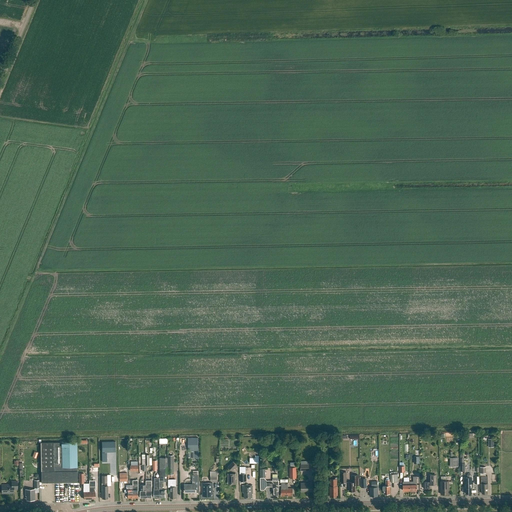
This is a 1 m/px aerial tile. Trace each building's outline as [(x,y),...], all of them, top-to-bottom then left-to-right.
[(189,450),(199,450),(199,437),(189,437),(189,450)] [(77,442),(61,442),(54,443),(54,442),(40,443),(41,472),(41,483),(77,482),(77,471),(77,467),(77,442)] [(100,443),(100,451),(116,451),(116,442),(100,443)] [(159,486),(159,487),(159,497),(165,497),(165,490),(163,490),(163,482),(164,482),(164,476),(168,476),(168,474),(168,463),(164,463),(164,458),(160,459),(160,463),(159,463),(159,486)] [(450,458),(450,467),(458,467),(458,458),(450,458)] [(233,462),(228,467),(232,471),(237,466),(233,462)] [(196,493),(196,486),(196,484),(196,481),(198,481),(198,471),(193,471),(193,481),(192,481),(192,484),(184,484),(184,493),(196,493)] [(472,488),(472,486),(472,477),(471,477),(471,474),(470,473),(468,474),(467,475),(467,477),(463,477),(464,491),(466,491),(466,494),(471,494),(471,488),(472,488)] [(429,482),(423,482),(424,488),(431,488),(431,485),(436,485),(436,474),(428,475),(429,482)] [(355,491),(355,485),(358,485),(358,475),(352,475),(352,482),(349,482),(349,491),(355,491)] [(278,478),(275,478),(275,481),(267,481),(267,486),(272,486),(272,492),(274,492),(274,495),(275,495),(277,495),(278,495),(278,491),(279,491),(279,481),(278,481),(278,478)] [(176,487),(176,486),(176,483),(175,483),(175,479),(168,479),(168,487),(170,487),(170,498),(176,498),(176,487)] [(12,485),(1,485),(2,493),(14,493),(14,489),(18,489),(17,481),(12,481),(12,485)] [(288,488),(288,486),(288,482),(281,482),(281,488),(281,496),(292,496),(292,488),(288,488)] [(212,483),(202,483),(202,493),(203,493),(203,499),(211,499),(211,494),(213,494),(212,483)] [(313,491),(313,486),(312,483),(301,483),(301,492),(313,491)] [(128,498),(133,498),(133,484),(133,485),(124,485),(124,494),(128,494),(128,498)] [(253,492),(253,486),(252,485),(242,485),(243,492),(244,492),(244,498),(252,498),(252,492),(253,492)] [(35,489),(25,489),(25,496),(26,496),(27,499),(28,499),(28,500),(35,500),(35,489)]
